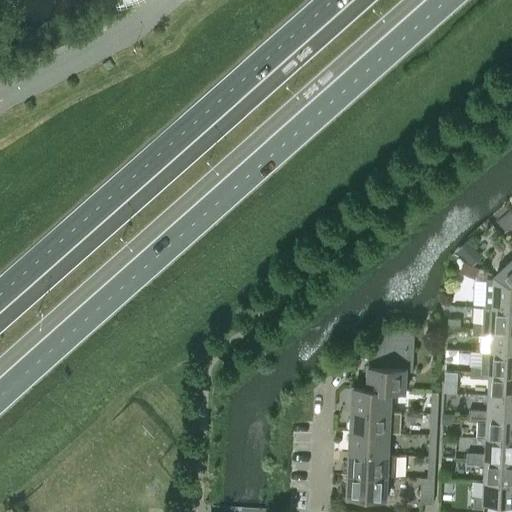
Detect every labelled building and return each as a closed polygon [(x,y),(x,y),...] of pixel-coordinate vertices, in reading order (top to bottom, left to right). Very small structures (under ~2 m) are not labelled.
[(468,241),(459,249),(464,254),(472,246),(468,241)] [(511,259),(495,275),(511,282),(511,259)] [(464,262),(460,270),(475,277),(479,269),(464,262)] [(511,282),(495,275),(495,281),(487,280),(485,307),(493,307),(511,308),(511,282)] [(492,329),(511,329),(511,308),(493,307),(492,323),(483,323),(483,334),(492,334),(492,329)] [(473,333),(483,334),(483,323),(473,322),(473,333)] [(392,388),(392,390),(406,391),(407,369),(413,369),(414,336),(407,328),(392,327),(365,351),(373,359),(372,365),(369,365),(368,375),(366,378),(365,386),(365,387),(392,388)] [(511,351),(511,329),(492,329),(492,334),(491,350),(511,351)] [(490,372),(511,372),(511,351),(491,350),(482,350),(481,366),(480,377),(490,377),(490,372)] [(471,376),(480,377),(481,366),(471,365),(471,376)] [(511,394),(511,372),(490,372),(490,377),(489,393),(511,394)] [(391,410),(392,390),(392,388),(365,387),(365,386),(351,385),(351,396),(353,399),(353,408),(391,410)] [(488,415),(511,416),(511,394),(489,393),(488,409),(479,409),(478,420),(488,421),(488,415)] [(349,430),(390,432),(391,410),(353,408),(352,418),(350,420),(349,430)] [(469,420),(478,420),(479,409),(469,408),(469,420)] [(511,437),(511,416),(488,415),(488,421),(478,420),(478,436),(487,437),(511,437)] [(351,451),(389,453),(390,432),(349,430),(349,439),(351,442),(351,451)] [(476,463),(486,464),(486,458),(511,459),(511,437),(487,437),(486,452),(477,452),(476,463)] [(347,473),(388,475),(396,475),(397,454),(389,453),(351,451),(350,461),(347,463),(347,473)] [(467,463),(476,463),(477,452),(467,452),(467,463)] [(511,481),(511,459),(486,458),(486,464),(485,480),(511,481)] [(387,497),(388,475),(347,473),(347,482),(349,485),(348,495),(368,496),(368,499),(385,500),(385,497),(387,497)] [(433,503),(434,477),(428,477),(422,477),(421,502),(433,503)] [(511,503),(511,481),(485,480),(484,496),(474,495),(474,506),(484,507),(484,502),(511,503)]
